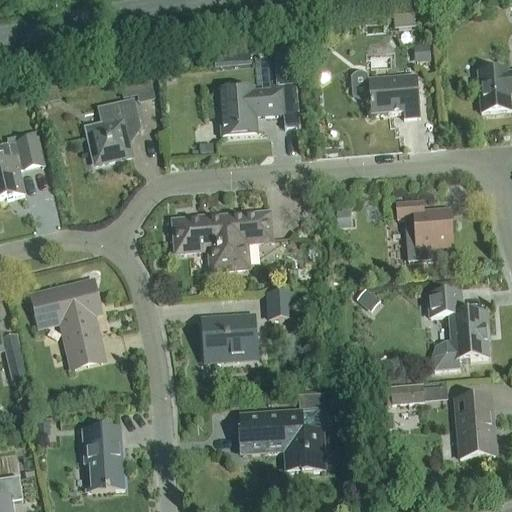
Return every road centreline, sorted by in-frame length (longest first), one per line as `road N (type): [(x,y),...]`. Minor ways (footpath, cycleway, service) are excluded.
road 1 (residential): [(114,249),(150,199),(181,185),(498,165)]
road 2 (residential): [(168,511),(153,331),(140,288),(114,249)]
road 3 (tertiary): [(196,0),(0,37)]
